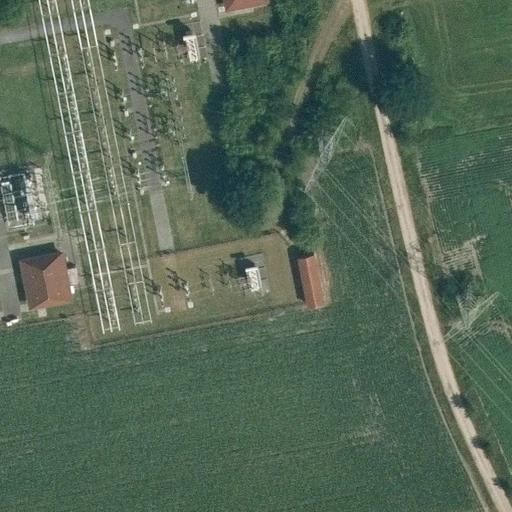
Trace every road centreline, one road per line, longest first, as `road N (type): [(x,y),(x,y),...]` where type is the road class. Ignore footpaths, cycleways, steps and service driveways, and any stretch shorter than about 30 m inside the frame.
road 1 (track): [(509,511),(462,423),(434,330),(364,0)]
road 2 (track): [(286,304),(272,236),(278,195),(290,142),(347,0)]
